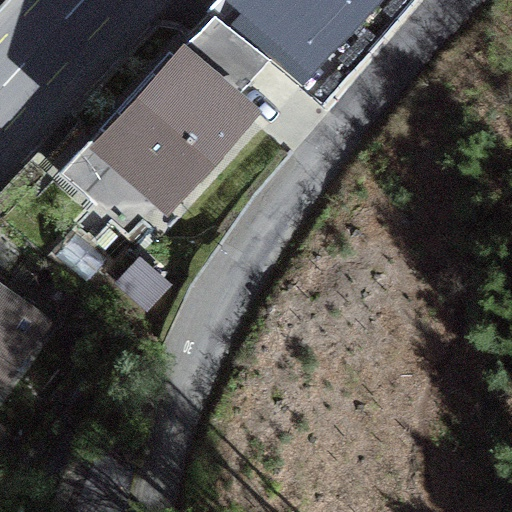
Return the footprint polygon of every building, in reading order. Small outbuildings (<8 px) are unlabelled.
[(235,0),(220,17),(301,87),(379,0),(235,0)] [(181,57),(107,140),(167,194),(243,109),(264,127),(301,87),(220,17),(181,57)] [(142,258),(120,280),(146,305),(168,283),(142,258)] [(0,381),(46,319),(0,286),(0,381)] [(89,425),(63,473),(89,486),(115,438),(89,425)]
